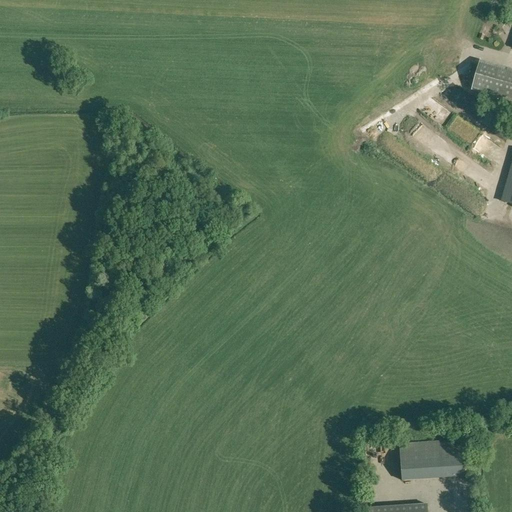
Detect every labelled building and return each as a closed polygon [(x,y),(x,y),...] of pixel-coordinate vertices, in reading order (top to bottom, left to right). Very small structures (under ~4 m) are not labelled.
[(511,70),(480,61),(472,90),(511,101),(511,70)] [(440,122),(462,131),(463,129),(458,126),(463,114),(433,101),(429,109),(443,115),(440,122)] [(498,161),(506,148),(486,135),(478,148),(498,161)] [(511,166),(502,201),(511,204),(511,166)] [(473,196),(467,202),(477,212),(483,206),(473,196)] [(464,476),(461,440),(399,444),(402,480),(464,476)]
